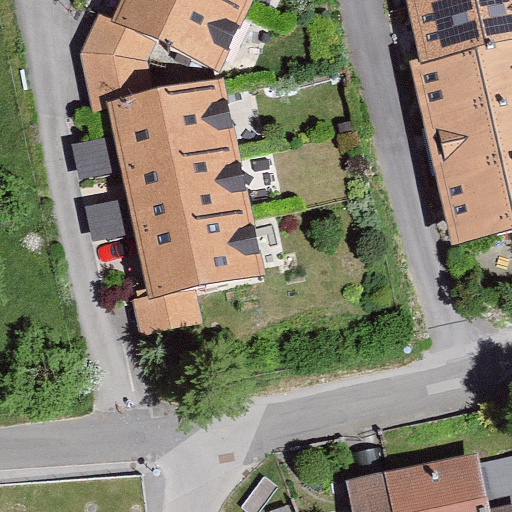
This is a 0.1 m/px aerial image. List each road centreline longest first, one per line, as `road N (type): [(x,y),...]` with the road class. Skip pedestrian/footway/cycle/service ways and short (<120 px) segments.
road 1 (residential): [(201,440),(426,402),(511,368)]
road 2 (residential): [(0,457),(201,440)]
